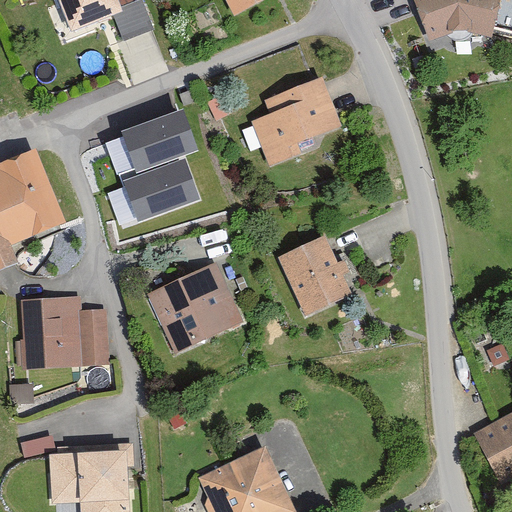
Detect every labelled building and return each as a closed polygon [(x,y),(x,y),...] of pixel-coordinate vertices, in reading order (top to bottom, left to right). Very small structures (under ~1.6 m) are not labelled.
[(57,0),(71,36),(114,19),(122,16),(119,9),(115,0),(57,0)] [(143,0),(119,9),(122,16),(114,19),(123,44),(155,32),(143,0)] [(224,0),(235,19),(271,0),(224,0)] [(413,0),(429,45),(452,36),(469,36),(493,42),(502,0),(413,0)] [(263,104),(268,118),(252,124),(269,170),(300,158),(296,149),(341,132),(323,82),(263,104)] [(183,109),(122,131),(136,173),(198,151),(183,109)] [(0,232),(50,211),(23,150),(0,159),(0,232)] [(185,159),(124,181),(138,223),(200,201),(185,159)] [(327,242),(280,262),(306,320),(352,300),(327,242)] [(215,266),(148,298),(176,356),(243,325),(215,266)] [(80,298),(18,302),(22,373),(110,368),(107,311),(81,312),(80,298)] [(511,422),(479,438),(500,481),(511,474),(511,422)] [(22,438),(24,451),(56,446),(54,433),(22,438)] [(218,511),(291,511),(264,455),(205,482),(218,511)] [(129,511),(127,456),(49,460),(51,507),(80,505),(80,511),(129,511)]
